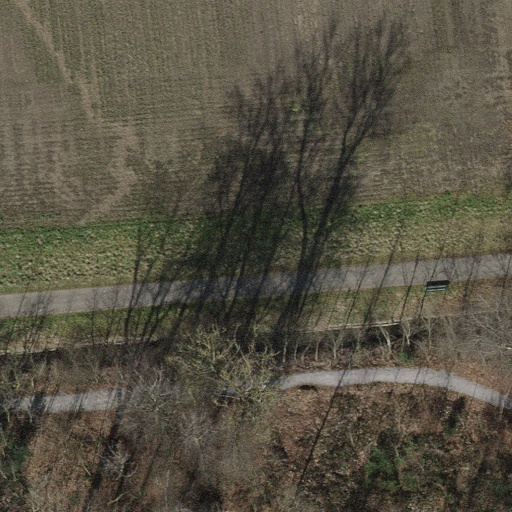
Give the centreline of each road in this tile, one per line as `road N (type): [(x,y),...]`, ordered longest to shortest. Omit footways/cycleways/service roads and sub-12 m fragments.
road 1 (track): [(511,406),(410,375),(0,406)]
road 2 (track): [(511,264),(0,306)]
